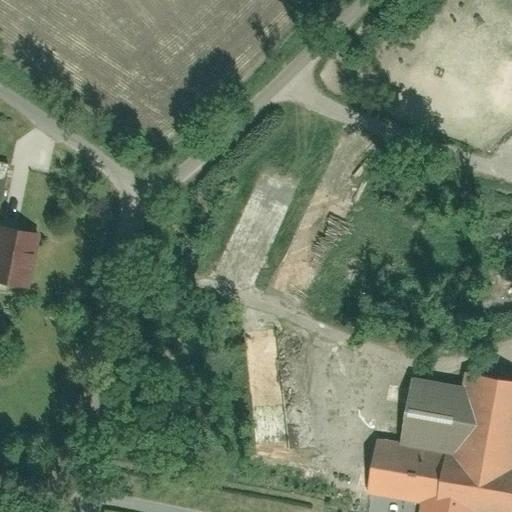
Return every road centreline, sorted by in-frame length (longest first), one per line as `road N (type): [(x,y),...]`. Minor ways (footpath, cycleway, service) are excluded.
road 1 (unknown): [(133,209),(378,393),(511,476)]
road 2 (residential): [(133,209),(173,189),(366,0)]
road 3 (residential): [(71,511),(126,274),(133,209)]
road 4 (residential): [(0,96),(100,164),(133,209)]
